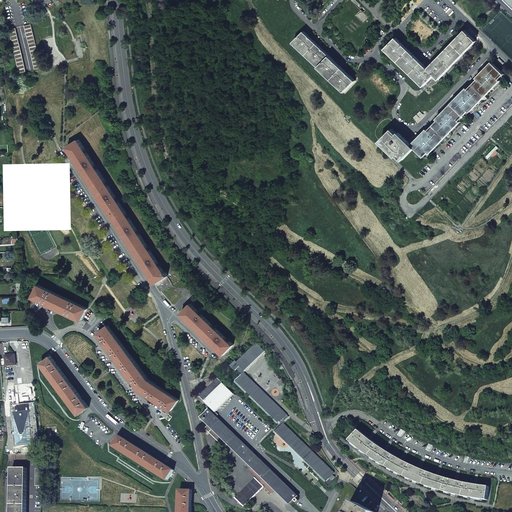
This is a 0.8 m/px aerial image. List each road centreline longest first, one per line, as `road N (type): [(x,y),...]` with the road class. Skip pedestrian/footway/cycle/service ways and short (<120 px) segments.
road 1 (tertiary): [(321,428),(290,349),(176,231),(124,98),(117,0)]
road 2 (residential): [(198,482),(187,393),(164,306),(62,153)]
road 3 (residential): [(511,87),(406,193),(407,204),(418,208),(511,109)]
road 4 (residential): [(371,53),(405,88),(394,114),(408,129),(493,48)]
road 5 (residential): [(321,428),(354,413),(438,457),(511,470)]
road 6 (residential): [(181,463),(96,341),(76,329),(61,331),(51,344)]
road 7 (residential): [(51,344),(103,414),(181,463)]
